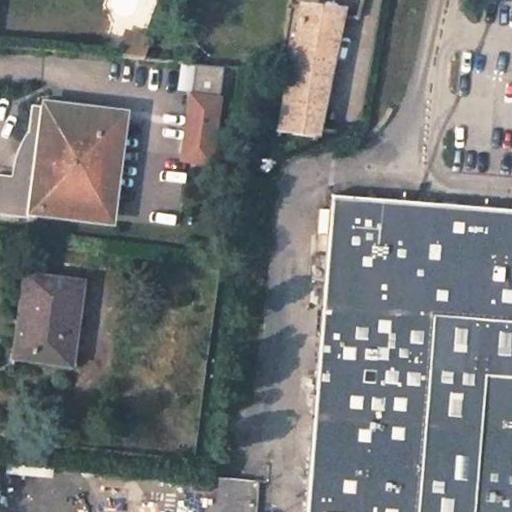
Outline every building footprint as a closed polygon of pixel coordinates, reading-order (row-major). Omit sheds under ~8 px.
[(342,13),(300,9),(289,67),(262,64),(261,71),(288,74),(278,132),(315,138),(342,13)] [(221,67),(193,64),(182,160),(209,164),(221,67)] [(106,219),(119,116),(83,112),(83,107),(47,102),(46,106),(30,105),(27,131),(24,132),(20,142),(15,154),(12,166),(10,177),(0,175),(0,215),(27,219),(27,217),(33,218),(33,209),(106,219)] [(511,511),(511,208),(485,206),(402,200),(331,195),(305,511),(511,511)] [(71,317),(75,283),(20,275),(11,350),(32,353),(32,357),(70,362),(74,318),(71,317)]
